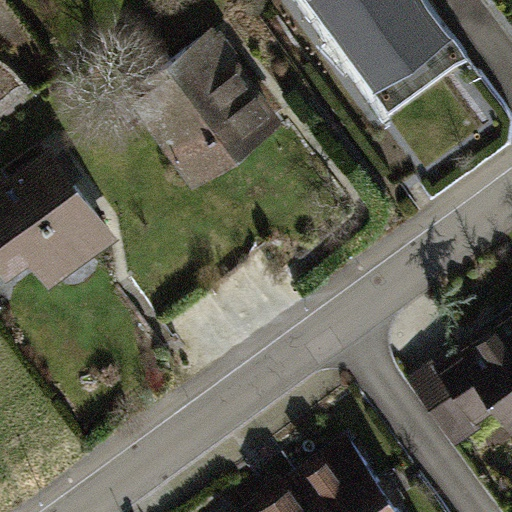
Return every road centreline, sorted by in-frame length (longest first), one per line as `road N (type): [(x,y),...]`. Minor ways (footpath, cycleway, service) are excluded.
road 1 (residential): [(511,192),(85,511)]
road 2 (unknown): [(338,322),(476,511)]
